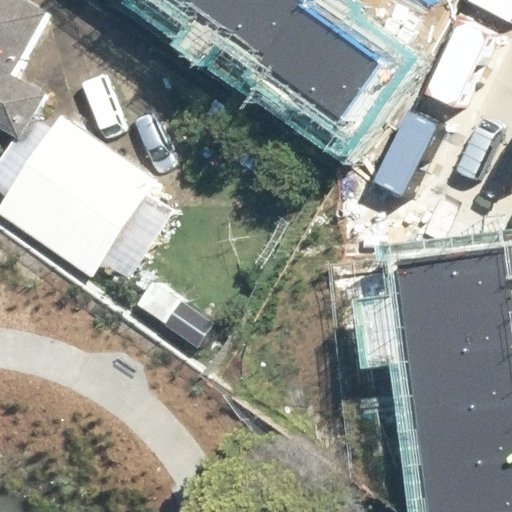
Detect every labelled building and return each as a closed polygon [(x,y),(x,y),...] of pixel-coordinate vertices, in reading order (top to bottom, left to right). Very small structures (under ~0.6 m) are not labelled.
[(0,0),(0,110),(38,136),(57,108),(73,84),(37,60),(71,9),(57,0),(0,0)] [(187,0),(265,54),(300,5),(303,0),(187,0)] [(380,61),(300,5),(265,54),(261,60),(341,116),(380,61)] [(29,191),(19,205),(116,269),(123,258),(151,277),(196,210),(172,194),(185,174),(81,106),(73,119),(57,108),(38,136),(10,178),(29,191)] [(511,303),(506,249),(391,262),(398,325),(511,311),(511,303)] [(176,274),(155,296),(211,349),(232,327),(176,274)] [(511,311),(398,325),(405,386),(511,373),(511,311)] [(511,373),(405,386),(412,445),(511,432),(511,373)] [(273,455),(236,432),(204,483),(241,506),(273,455)] [(511,432),(412,445),(418,501),(511,489),(511,432)] [(511,511),(511,489),(418,501),(419,511),(511,511)]
